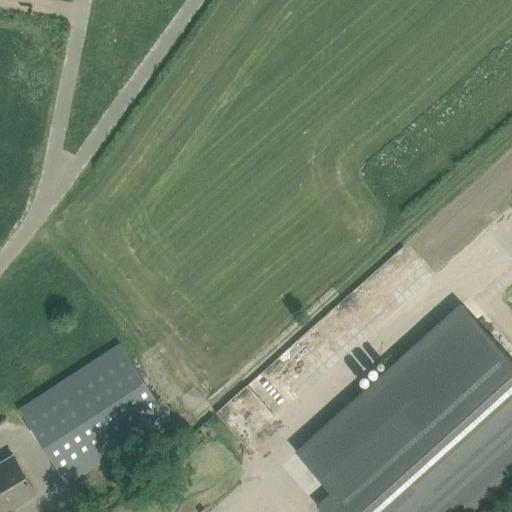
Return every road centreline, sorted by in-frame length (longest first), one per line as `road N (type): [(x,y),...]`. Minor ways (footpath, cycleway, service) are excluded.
road 1 (track): [(45,206),(200,413),(511,139)]
road 2 (unclassified): [(45,206),(194,0)]
road 3 (unclassified): [(85,0),(45,206)]
